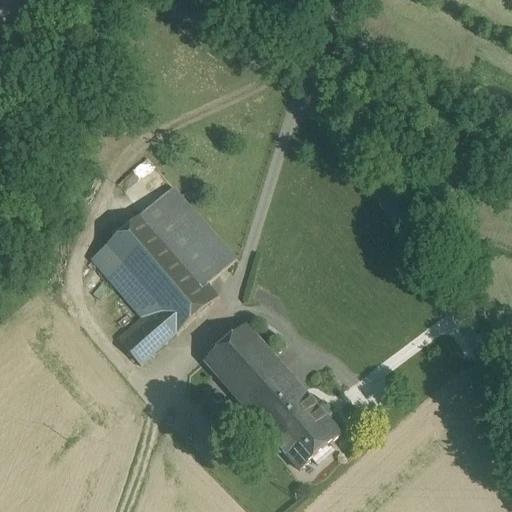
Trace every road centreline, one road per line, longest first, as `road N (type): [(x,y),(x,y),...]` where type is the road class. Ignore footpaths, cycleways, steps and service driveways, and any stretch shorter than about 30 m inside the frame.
road 1 (unclassified): [(511,403),(307,81)]
road 2 (track): [(123,511),(152,419),(233,306)]
road 3 (unclassified): [(307,81),(268,67),(159,0)]
